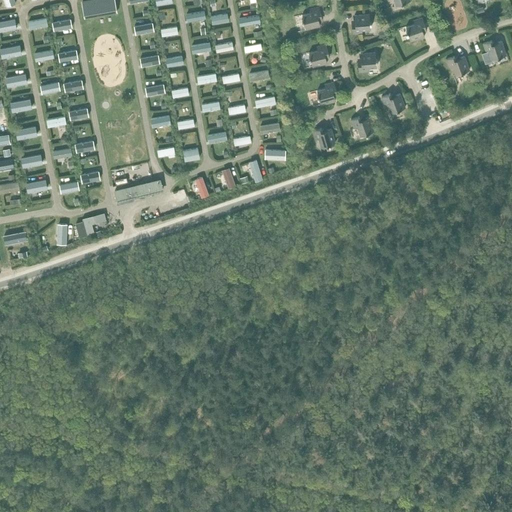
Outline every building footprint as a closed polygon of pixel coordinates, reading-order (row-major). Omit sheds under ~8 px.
[(90,0),(82,2),(85,17),(93,16),(90,0)] [(310,13),(302,15),(306,29),(320,26),(318,17),(321,16),(319,7),(310,9),(310,13)] [(355,24),(351,25),(352,34),(362,33),(362,30),(370,29),(369,14),(354,15),(355,24)] [(425,27),(424,23),(428,22),(426,17),(413,21),(414,24),(406,27),(410,41),(424,37),(422,28),(425,27)] [(492,41),(483,44),(485,52),(481,54),(485,64),(492,62),(492,60),(506,55),(501,41),(493,44),(492,41)] [(317,50),(309,52),(312,67),(327,63),(325,55),(328,54),(326,45),(317,47),(317,50)] [(361,63),(358,63),(359,73),(368,72),(368,68),(376,67),(375,52),(360,54),(361,63)] [(454,56),(446,59),(449,68),(452,67),(455,75),(469,70),(464,56),(456,59),(454,56)] [(325,88),(317,91),(321,105),(335,101),(333,92),(336,91),(334,82),(324,85),(325,88)] [(390,94),(381,97),(385,106),(388,105),(391,113),(405,108),(400,94),(391,97),(390,94)] [(359,117),(350,120),(354,129),(357,128),(360,136),(374,131),(369,117),(361,120),(359,117)] [(321,128),(312,131),(315,140),(318,139),(321,147),(335,143),(331,129),(322,131),(321,128)] [(247,176),(240,178),(242,184),(249,181),(247,176)] [(160,178),(114,189),(118,203),(133,200),(133,198),(163,190),(160,178)] [(83,221),(75,223),(79,238),(95,234),(92,224),(106,220),(104,213),(82,219),(83,221)]
